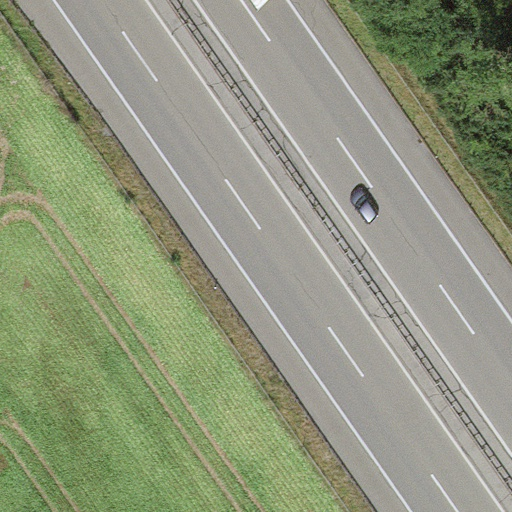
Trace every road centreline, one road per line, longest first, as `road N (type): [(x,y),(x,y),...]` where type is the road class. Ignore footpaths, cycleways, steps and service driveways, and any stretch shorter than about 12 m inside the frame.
road 1 (motorway): [(99,0),(455,511)]
road 2 (motorway): [(511,383),(244,0)]
